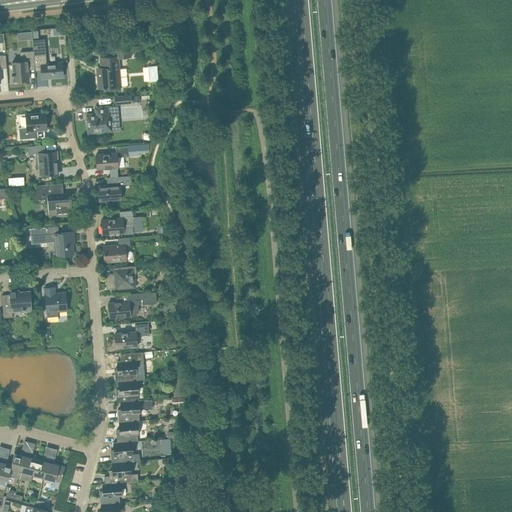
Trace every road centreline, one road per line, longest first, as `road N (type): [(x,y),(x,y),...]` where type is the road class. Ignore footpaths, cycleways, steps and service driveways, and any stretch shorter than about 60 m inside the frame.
road 1 (unclassified): [(403,511),(358,0)]
road 2 (motorway): [(372,511),(328,0)]
road 3 (motorway): [(300,0),(343,511)]
road 4 (residential): [(92,269),(85,181),(61,101),(0,99)]
road 5 (residential): [(92,269),(102,414),(94,449)]
